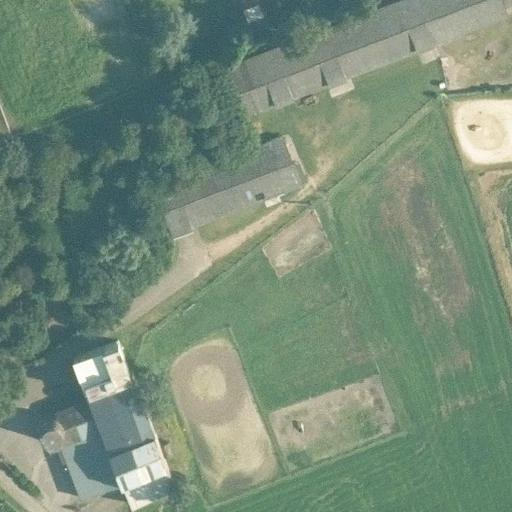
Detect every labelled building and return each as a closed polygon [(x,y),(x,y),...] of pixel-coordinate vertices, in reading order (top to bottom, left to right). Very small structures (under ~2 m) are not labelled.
[(32,0),(22,4),(32,28),(82,8),(78,0),(32,0)] [(511,0),(398,0),(217,69),(236,118),(506,14),(503,7),(511,3),(511,0)] [(240,0),(248,20),(264,14),(262,10),(275,4),(273,0),(240,0)] [(126,78),(133,92),(166,73),(146,39),(130,48),(142,68),(126,78)] [(0,104),(0,138),(11,135),(0,104)] [(258,142),(173,174),(193,225),(301,183),(282,133),(258,142)] [(54,409),(56,412),(53,411),(51,411),(49,411),(47,412),(45,413),(42,414),(41,415),(39,417),(38,418),(37,421),(36,422),(35,425),(35,426),(35,429),(36,432),(36,433),(38,436),(39,438),(40,439),(42,441),(45,442),(46,442),(49,443),(50,443),(53,443),(55,443),(57,442),(60,441),(61,444),(82,495),(107,485),(120,480),(129,499),(175,481),(131,369),(129,370),(117,339),(73,357),(88,395),(54,409)]
